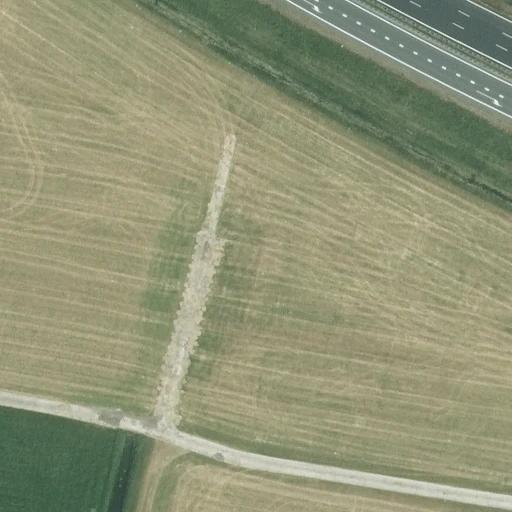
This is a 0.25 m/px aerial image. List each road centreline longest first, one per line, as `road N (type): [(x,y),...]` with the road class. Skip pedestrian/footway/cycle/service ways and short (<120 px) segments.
road 1 (track): [(0,397),(250,460),(511,504)]
road 2 (trunk): [(312,0),(511,102)]
